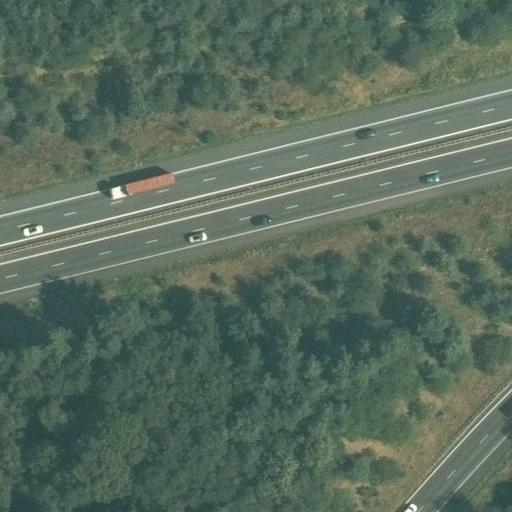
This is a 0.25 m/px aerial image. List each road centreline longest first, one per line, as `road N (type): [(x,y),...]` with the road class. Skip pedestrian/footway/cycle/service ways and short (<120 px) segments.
road 1 (motorway): [(511,105),(0,232)]
road 2 (motorway): [(0,279),(511,153)]
road 3 (motorway): [(422,511),(511,414)]
